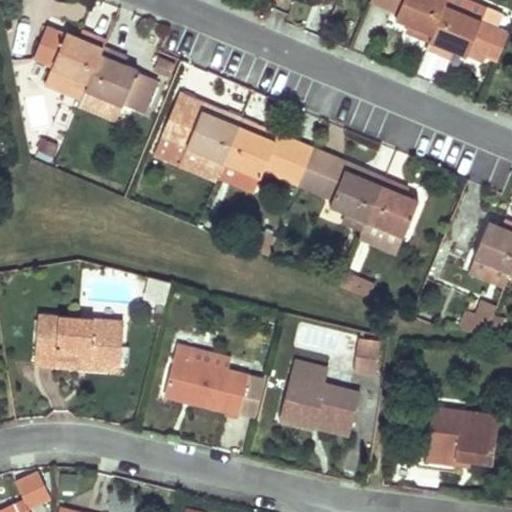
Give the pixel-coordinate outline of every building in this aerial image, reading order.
[(444,5),(446,0),(370,0),(369,3),(380,8),(397,15),(395,20),(414,27),(411,34),(429,42),(444,5)] [(446,0),(444,5),(481,20),(486,8),(467,0),(446,0)] [(429,42),(426,49),(446,57),(449,49),(464,55),(485,64),(488,56),(497,60),(509,32),(481,20),(444,5),(429,42)] [(43,91),(81,105),(86,91),(89,84),(103,47),(106,40),(87,32),(84,40),(66,33),(65,34),(55,31),(47,28),(34,61),(51,68),(43,91)] [(123,55),(103,47),(89,84),(86,91),(123,106),(145,116),(159,81),(138,71),(120,63),(123,55)] [(123,106),(86,91),(81,105),(117,120),(123,106)] [(182,163),(188,148),(225,163),(243,118),(227,112),(224,120),(220,118),(223,110),(195,99),(181,94),(158,154),(182,163)] [(243,118),(225,163),(262,177),(263,175),(279,133),(270,129),(261,126),(258,133),(254,132),(257,124),(243,118)] [(279,133),(263,175),(279,182),(280,182),(286,167),(296,141),(279,133)] [(39,140),(37,155),(57,158),(59,143),(39,140)] [(286,167),(280,182),(297,189),(314,148),(296,141),(286,167)] [(182,163),(219,178),(225,163),(188,148),(182,163)] [(341,223),(363,233),(367,222),(386,179),(371,172),(367,180),(363,178),(366,170),(339,159),(314,148),(297,189),(332,204),(331,207),(345,213),(341,223)] [(262,177),(225,163),(219,178),(255,194),(262,177)] [(367,180),(371,172),(366,170),(363,178),(367,180)] [(401,185),(386,179),(367,222),(404,237),(419,201),(411,198),(403,194),(398,192),(401,185)] [(404,237),(367,222),(363,233),(360,240),(397,255),(404,237)] [(504,228),(488,222),(475,259),(511,273),(511,271),(511,224),(510,230),(504,228)] [(276,241),(260,233),(253,250),(269,256),(276,241)] [(376,284),(347,272),(342,284),(371,296),(376,284)] [(151,281),(145,298),(167,305),(172,288),(151,281)] [(494,314),(496,308),(482,302),(469,332),(485,339),(487,333),(494,314)] [(494,314),(487,333),(496,336),(503,318),(494,314)] [(124,322),(40,316),(36,364),(79,367),(80,359),(120,363),(124,322)] [(173,365),(169,381),(166,391),(195,398),(193,403),(255,417),(264,379),(251,376),(197,364),(199,351),(201,343),(179,338),(173,365)] [(380,344),(357,340),(352,373),(375,376),(380,344)] [(251,376),(253,364),(199,351),(197,364),(251,376)] [(120,363),(80,359),(79,367),(120,370),(120,363)] [(312,366),(295,361),(281,420),(316,429),(316,426),(319,416),(324,418),(324,420),(352,427),(360,394),(324,385),(309,381),(312,366)] [(169,381),(173,365),(167,364),(163,379),(169,381)] [(324,385),(328,370),(312,366),(309,381),(324,385)] [(465,415),(434,412),(427,460),(448,463),(449,459),(470,462),(493,465),(499,415),(466,410),(465,415)] [(319,416),(316,426),(351,434),(352,427),(324,420),(324,418),(319,416)] [(38,475),(17,484),(26,503),(29,511),(50,502),(38,475)] [(29,511),(26,503),(7,511),(29,511)]
